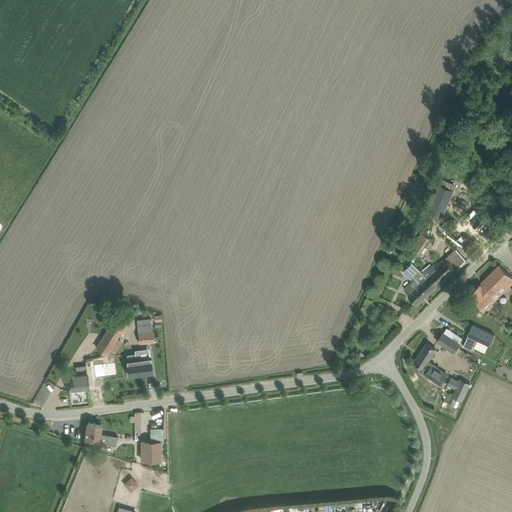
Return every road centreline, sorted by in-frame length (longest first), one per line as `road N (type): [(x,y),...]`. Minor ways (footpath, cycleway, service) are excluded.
road 1 (unclassified): [(382,359),(350,374),(47,415),(0,404)]
road 2 (unclassified): [(382,359),(511,230)]
road 3 (unclassified): [(408,511),(426,445),(416,410),(382,359)]
